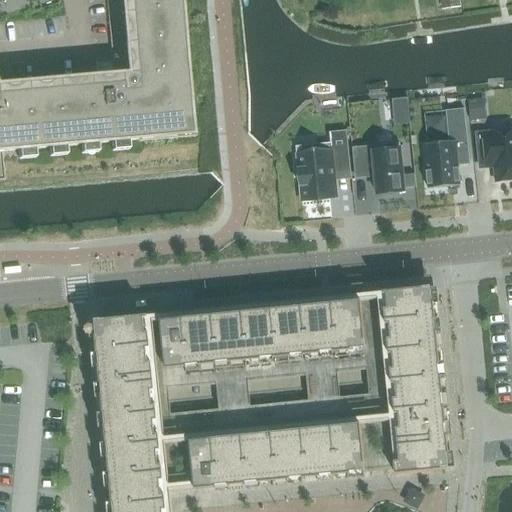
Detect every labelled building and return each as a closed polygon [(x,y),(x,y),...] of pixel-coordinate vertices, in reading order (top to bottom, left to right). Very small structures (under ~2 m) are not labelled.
[(180,0),(129,0),(138,90),(123,92),(122,84),(0,94),(0,152),(192,136),(180,0)] [(480,100),(468,101),(470,122),(482,120),(480,100)] [(449,144),(424,146),(428,190),(460,187),(458,167),(470,166),(468,146),(465,110),(446,112),(449,144)] [(491,134),(477,135),(480,162),(494,161),(494,168),(496,183),(511,181),(511,131),(491,133),(491,134)] [(318,154),(297,156),(302,203),(337,199),(335,171),(349,170),(350,180),(351,180),(347,132),(329,133),(331,145),(317,146),(318,154)] [(400,144),(352,149),(355,176),(375,174),(377,195),(405,192),(404,189),(403,177),(400,144)] [(413,176),(403,177),(404,189),(415,188),(413,176)] [(432,289),(378,295),(383,349),(389,414),(395,471),(395,476),(450,471),(432,289)] [(378,295),(148,318),(154,372),(383,349),(378,295)] [(148,318),(94,323),(97,352),(113,511),(167,511),(166,494),(160,437),(154,372),(148,318)] [(389,414),(160,437),(166,494),(395,471),(389,414)]
